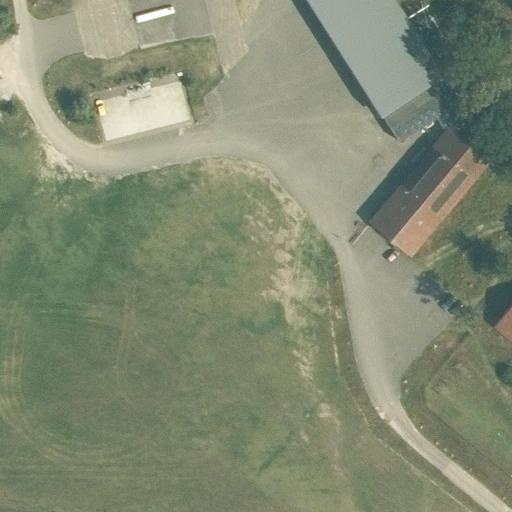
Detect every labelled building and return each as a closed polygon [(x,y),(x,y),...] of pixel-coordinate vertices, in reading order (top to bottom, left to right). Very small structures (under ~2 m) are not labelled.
[(450,76),(444,80),(399,9),(392,0),(307,0),(380,115),(381,114),(399,142),(436,118),(446,132),(450,127),(456,132),(471,122),(464,111),(470,107),(450,76)] [(84,57),(105,54),(103,41),(82,44),(84,57)] [(489,159),(456,132),(450,127),(446,132),(371,222),(410,254),(489,159)] [(340,296),(346,320),(356,318),(349,294),(340,296)] [(511,302),(494,324),(511,339),(511,302)]
